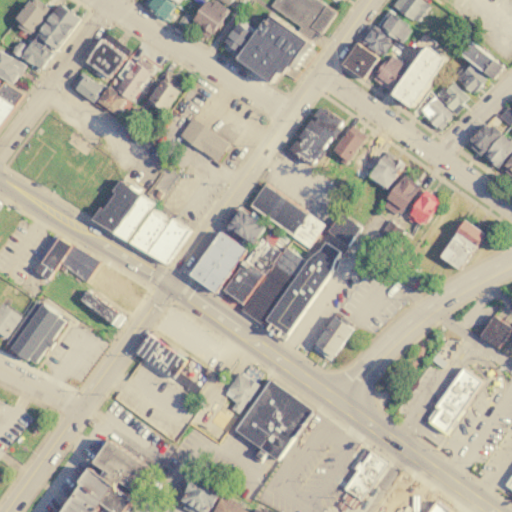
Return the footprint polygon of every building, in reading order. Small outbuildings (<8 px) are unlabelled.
[(0,0),(25,0),(9,22),(4,19),(0,24),(0,0)] [(36,0),(48,9),(33,30),(16,18),(29,0),(36,0)] [(145,0),(170,0),(177,5),(166,20),(144,2),(145,0)] [(207,37),(189,23),(207,0),(217,0),(229,9),(207,37)] [(269,11),(276,0),(319,0),(336,12),(314,42),(269,11)] [(393,5),(396,0),(423,0),(429,4),(417,22),(393,5)] [(36,37),(61,4),(80,18),(55,51),(36,37)] [(377,25),(388,9),(414,28),(403,44),(377,25)] [(177,22),(186,10),(193,15),(184,27),(177,22)] [(221,47),(241,18),(256,28),(269,11),(314,42),(305,56),(301,53),(290,69),(288,67),(282,75),(277,71),(270,81),(221,47)] [(361,42),(374,24),(395,39),(382,56),(361,42)] [(21,55),(34,38),(53,52),(40,69),(21,55)] [(11,50),(19,39),(27,45),(19,56),(11,50)] [(87,61),(102,40),(127,57),(111,79),(87,61)] [(471,41),(503,66),(493,78),(461,53),(471,41)] [(345,66),(360,45),(381,59),(365,81),(345,66)] [(394,93),(427,46),(445,58),(412,106),(394,93)] [(0,49),(25,65),(13,85),(0,77),(0,49)] [(372,79),(390,53),(407,64),(389,91),(372,79)] [(155,68),(132,100),(116,88),(138,56),(155,68)] [(468,63),(486,79),(472,95),(454,78),(468,63)] [(71,85),(80,72),(104,89),(95,102),(71,85)] [(183,86),(162,114),(147,103),(167,74),(183,86)] [(450,80),(470,98),(456,114),(436,95),(450,80)] [(0,123),(23,94),(3,81),(0,85),(0,123)] [(97,101),(107,86),(125,99),(115,114),(97,101)] [(434,96),(453,114),(439,130),(419,112),(434,96)] [(115,114),(120,106),(124,108),(119,116),(115,114)] [(289,151),(296,140),(299,142),(302,139),(299,136),(311,119),(315,122),(318,117),(314,115),(320,106),(342,121),(338,128),(341,130),(335,138),(331,136),(323,149),(326,151),(314,168),(289,151)] [(500,116),(507,107),(511,110),(511,123),(511,125),(500,116)] [(179,135),(192,118),(228,144),(216,161),(179,135)] [(480,155),(502,133),(492,124),(490,127),(485,123),(467,142),(480,155)] [(351,127),(367,138),(348,164),(333,153),(351,127)] [(511,151),(498,169),(484,157),(501,134),(511,142),(511,151)] [(66,142),(71,136),(82,144),(77,150),(66,142)] [(370,138),(385,149),(367,174),(352,163),(370,138)] [(387,150),(406,164),(386,190),(368,177),(387,150)] [(511,176),(501,168),(511,153),(511,176)] [(404,174),(421,186),(398,218),(381,206),(404,174)] [(141,194),(120,180),(111,191),(114,193),(103,209),(100,207),(92,219),(113,232),(141,194)] [(250,205),(266,183),(323,224),(308,246),(250,205)] [(405,218),(425,190),(441,202),(421,230),(405,218)] [(127,240),(155,202),(141,194),(113,232),(127,240)] [(227,226),(240,208),(265,226),(252,244),(227,226)] [(170,221),(153,209),(129,241),(147,252),(170,221)] [(327,232),(341,213),(362,228),(348,247),(327,232)] [(167,264),(191,230),(172,218),(170,221),(147,252),(167,264)] [(382,230),(397,240),(404,229),(390,219),(382,230)] [(440,257),(466,220),(485,234),(459,270),(440,257)] [(204,285),(192,276),(223,232),(236,241),(204,285)] [(58,238),(35,271),(47,280),(59,262),(71,245),(58,238)] [(223,290),(260,238),(270,245),(233,297),(223,290)] [(218,294),(204,285),(236,241),(249,251),(218,294)] [(260,327),(308,259),(322,248),(326,242),(340,252),(335,258),(330,275),(282,343),(260,327)] [(71,245),(59,262),(127,313),(144,289),(71,245)] [(233,297),(270,245),(280,252),(243,304),(233,297)] [(241,310),(286,247),(306,261),(261,324),(241,310)] [(79,299),(86,290),(125,317),(119,326),(79,299)] [(36,299),(6,343),(35,363),(47,346),(49,348),(53,343),(51,341),(65,320),(36,299)] [(0,304),(2,302),(22,316),(4,341),(0,338),(0,304)] [(153,331),(170,308),(224,346),(207,370),(153,331)] [(334,315),(353,328),(330,360),(311,347),(334,315)] [(478,336),(494,315),(511,328),(511,330),(497,350),(478,336)] [(150,335),(188,363),(176,380),(138,352),(150,335)] [(446,436),(424,420),(463,366),(485,381),(446,436)] [(225,395),(241,371),(261,384),(240,415),(231,409),(235,402),(225,395)] [(234,429),(270,378),(314,409),(279,460),(234,429)] [(61,511),(82,484),(79,482),(90,468),(102,476),(106,470),(95,462),(111,440),(152,470),(136,492),(121,481),(118,487),(134,499),(124,511),(113,511),(102,504),(96,511),(61,511)] [(367,447),(354,467),(356,469),(342,490),(347,492),(337,507),(346,511),(349,507),(356,511),(389,462),(367,447)] [(194,476),(222,491),(210,511),(199,511),(180,501),(194,476)] [(440,511),(444,507),(433,500),(428,507),(410,495),(399,511),(440,511)] [(213,511),(247,511),(248,511),(242,508),(244,505),(228,498),(226,501),(220,498),(213,511)]
